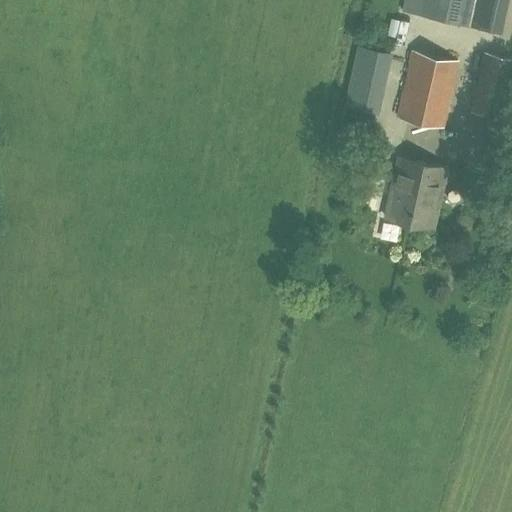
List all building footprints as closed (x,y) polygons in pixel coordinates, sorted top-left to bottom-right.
[(0,0),(0,34),(10,37),(16,0),(0,0)] [(406,0),(404,11),(421,15),(469,25),(501,33),(508,0),(406,0)] [(359,45),(345,105),(377,112),(390,52),(359,45)] [(458,60),(413,50),(398,116),(443,126),(458,60)] [(511,56),(486,51),(472,110),(505,118),(511,86),(511,56)] [(37,79),(26,107),(84,129),(99,86),(57,70),(52,84),(37,79)] [(433,227),(447,167),(399,156),(386,217),(433,227)] [(511,205),(496,202),(493,218),(511,222),(511,205)]
